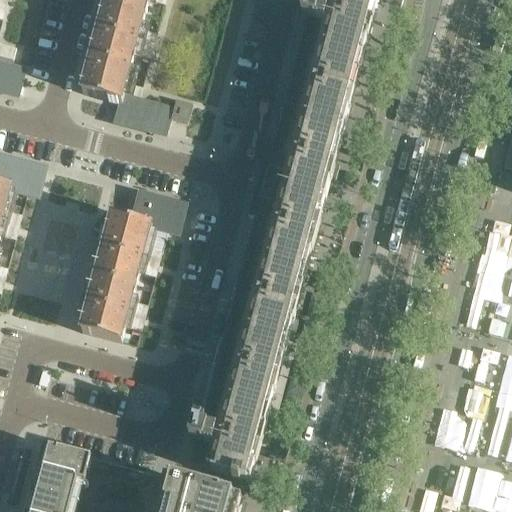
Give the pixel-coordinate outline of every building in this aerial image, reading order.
[(0,0),(0,20),(3,22),(8,0),(0,0)] [(107,0),(106,6),(146,17),(150,3),(150,0),(107,0)] [(253,465),(327,185),(375,3),(383,5),(382,8),(401,13),(404,0),(319,0),(319,4),(307,1),(302,18),(309,20),(274,149),(268,147),(262,167),(291,175),(283,206),(254,198),(249,219),(255,221),(201,427),(195,425),(190,442),(196,444),(190,468),(234,479),(233,483),(240,485),(241,481),(248,483),(251,470),(253,465)] [(98,38),(92,61),(132,71),(135,57),(139,44),(142,32),(146,17),(106,6),(100,29),(96,28),(94,37),(98,38)] [(139,44),(135,57),(151,61),(154,48),(157,36),(142,32),(139,44)] [(0,58),(14,62),(17,51),(0,46),(0,58)] [(0,58),(0,65),(12,69),(14,62),(0,58)] [(89,70),(83,95),(109,103),(109,104),(118,107),(119,105),(121,106),(122,106),(124,98),(132,71),(92,61),(87,60),(85,69),(89,70)] [(0,65),(0,93),(5,94),(12,69),(0,65)] [(12,69),(5,94),(19,98),(19,96),(24,76),(25,72),(12,69)] [(136,89),(133,101),(135,101),(140,103),(142,94),(143,90),(136,89)] [(116,122),(116,124),(129,127),(135,101),(133,101),(124,98),(122,106),(121,106),(117,122),(116,122)] [(135,101),(129,127),(141,130),(147,105),(140,103),(135,101)] [(177,103),(172,122),(188,126),(193,108),(177,103)] [(147,105),(141,130),(153,134),(159,108),(147,105)] [(159,108),(153,134),(166,137),(167,136),(166,135),(170,121),(173,111),(159,108)] [(0,188),(13,192),(12,193),(28,197),(29,197),(38,200),(39,200),(46,173),(46,172),(0,160),(0,188)] [(0,239),(0,238),(7,214),(12,193),(13,192),(0,188),(0,239)] [(140,198),(133,224),(153,229),(152,230),(168,234),(179,237),(186,210),(140,197),(140,198)] [(7,214),(0,238),(16,242),(18,235),(19,230),(22,218),(7,214)] [(103,257),(97,280),(136,290),(140,275),(147,251),(152,230),(153,229),(133,224),(113,218),(105,248),(101,247),(99,256),(103,257)] [(147,251),(140,275),(156,279),(158,273),(159,267),(162,255),(147,251)] [(0,269),(0,295),(2,296),(4,289),(5,283),(8,272),(0,269)] [(83,332),(82,335),(122,346),(122,345),(123,341),(126,329),(133,305),(136,290),(97,280),(91,302),(87,301),(85,310),(88,311),(83,332)] [(133,305),(126,329),(142,333),(145,321),(147,315),(148,309),(133,305)] [(240,511),(243,503),(174,484),(44,450),(37,475),(38,476),(39,475),(48,477),(43,496),(32,493),(27,511),(240,511)]
